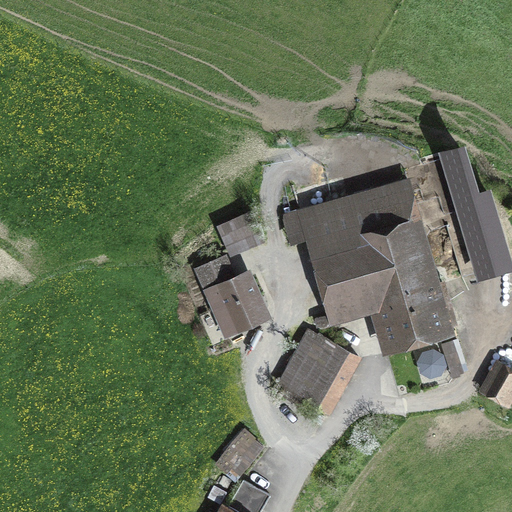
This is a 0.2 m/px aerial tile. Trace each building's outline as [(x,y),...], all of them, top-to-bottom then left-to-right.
[(479,261),(511,252),(511,224),(497,168),(485,171),(472,123),(445,130),(479,261)] [(423,221),(409,177),(300,207),(308,235),(310,235),(335,323),(358,316),(355,307),(381,299),(393,342),(455,324),(442,281),(438,282),(433,264),(423,267),(411,225),(423,221)] [(197,267),(224,329),(263,312),(247,277),(235,282),(224,256),(197,267)] [(329,411),(359,357),(337,345),(334,350),(305,334),(279,383),(329,411)] [(511,375),(500,369),(490,386),(511,398),(511,375)] [(243,471),(266,431),(243,417),(219,457),(243,471)] [(244,479),(224,511),(259,511),(270,494),(244,479)]
